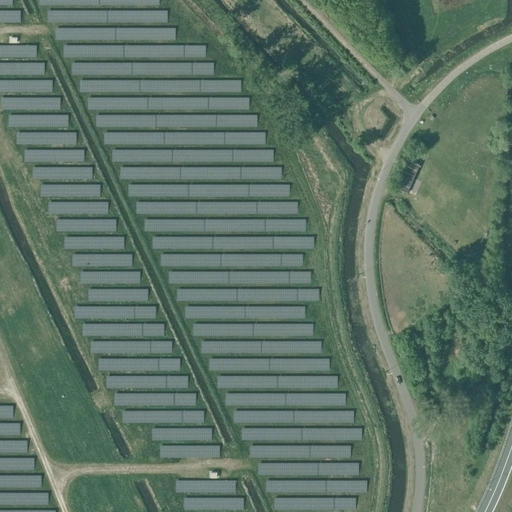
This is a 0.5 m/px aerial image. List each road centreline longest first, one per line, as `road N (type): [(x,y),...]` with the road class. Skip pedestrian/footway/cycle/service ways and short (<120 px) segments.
road 1 (unclassified): [(416,511),(416,436),(379,331),(368,269),(379,183),(414,115)]
road 2 (unclassified): [(414,115),(301,0)]
